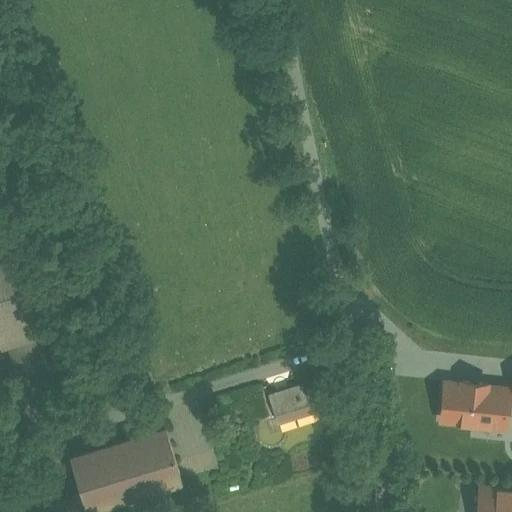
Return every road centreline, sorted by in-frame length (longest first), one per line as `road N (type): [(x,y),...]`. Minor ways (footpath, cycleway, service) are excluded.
road 1 (unclassified): [(388,511),(282,0)]
road 2 (unknown): [(0,350),(79,372),(346,310)]
